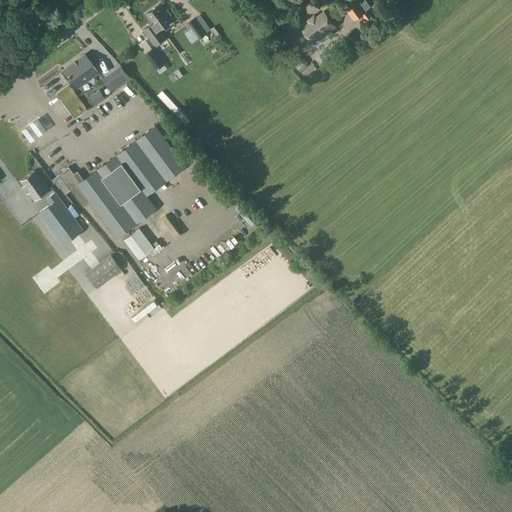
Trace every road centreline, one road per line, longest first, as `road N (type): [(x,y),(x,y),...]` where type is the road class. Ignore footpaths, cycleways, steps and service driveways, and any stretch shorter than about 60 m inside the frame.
road 1 (unknown): [(17,63),(66,138),(85,146),(138,119),(155,119),(170,135),(199,178),(173,253)]
road 2 (unclassified): [(0,76),(103,0)]
